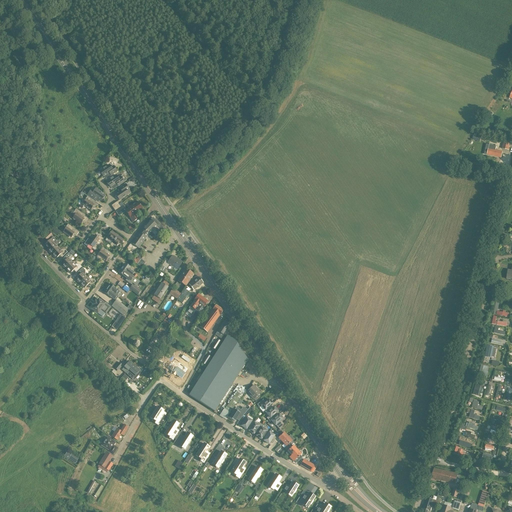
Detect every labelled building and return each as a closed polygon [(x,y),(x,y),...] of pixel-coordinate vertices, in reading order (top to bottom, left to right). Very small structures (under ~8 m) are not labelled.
[(496,146),(489,144),(488,148),(487,155),(501,158),(502,151),(495,150),(496,146)] [(111,167),(109,164),(100,171),(99,172),(101,174),(102,174),(103,176),(109,173),(111,175),(117,171),(113,166),(111,167)] [(118,178),(116,175),(107,181),(107,182),(106,182),(108,185),(109,184),(110,187),(116,183),(118,186),(124,182),(120,176),(118,178)] [(129,189),(126,184),(119,188),(121,191),(115,194),(117,197),(117,198),(118,200),(119,200),(129,194),(127,191),(129,189)] [(105,195),(96,188),(94,191),(91,189),(87,195),(93,199),(95,196),(101,200),(103,198),(105,196),(104,195),(105,195)] [(98,204),(87,196),(85,199),(86,200),(82,204),(91,210),(93,206),(95,208),(98,204)] [(134,213),(129,217),(133,222),(138,218),(135,214),(142,209),(143,208),(141,205),(140,206),(137,202),(130,207),(134,213)] [(134,213),(130,207),(127,210),(123,205),(121,207),(115,211),(119,216),(126,211),(129,217),(134,213)] [(88,218),(76,209),(73,214),(75,215),(73,218),(81,224),(83,221),(85,222),(88,218)] [(163,227),(152,217),(150,220),(143,228),(139,232),(131,243),(139,248),(146,237),(149,234),(153,237),(155,235),(156,237),(162,230),(161,229),(163,227)] [(79,232),(68,224),(66,227),(63,232),(71,238),(73,234),(76,236),(79,232)] [(52,232),(58,236),(61,231),(55,227),(52,232)] [(111,244),(112,243),(116,246),(119,242),(121,244),(124,240),(111,231),(105,240),(111,244)] [(94,236),(91,241),(88,239),(84,244),(87,246),(89,244),(93,247),(92,248),(95,251),(103,239),(99,236),(97,238),(94,236)] [(51,254),(58,247),(56,245),(57,244),(57,242),(56,241),(57,241),(53,237),(46,243),(50,247),(47,250),(51,254)] [(58,247),(51,254),(55,259),(60,254),(62,257),(67,252),(65,249),(64,250),(64,249),(61,249),(61,250),(58,247)] [(113,255),(102,247),(100,250),(101,251),(98,255),(106,261),(108,258),(110,259),(113,255)] [(61,265),(65,269),(73,262),(70,260),(71,259),(71,256),(70,256),(71,256),(68,253),(63,258),(66,260),(61,265)] [(176,258),(172,256),(169,261),(166,259),(162,266),(159,270),(164,273),(169,265),(177,270),(182,263),(176,259),(176,258)] [(146,262),(141,259),(137,264),(142,268),(146,262)] [(75,264),(73,262),(65,269),(70,273),(74,269),(76,271),(81,267),(79,264),(78,264),(76,264),(75,264)] [(123,266),(121,268),(133,277),(135,278),(137,276),(134,274),(133,276),(132,275),(134,273),(129,269),(130,268),(124,264),(123,264),(122,265),(123,266)] [(75,279),(80,284),(87,277),(84,274),(85,274),(85,271),(85,270),(83,268),(78,273),(80,275),(75,279)] [(133,277),(121,268),(120,269),(119,270),(118,271),(118,272),(127,279),(126,280),(131,285),(132,283),(137,286),(140,282),(135,278),(133,277)] [(193,274),(185,268),(177,281),(185,286),(193,274)] [(152,278),(150,276),(148,279),(146,277),(144,280),(143,279),(141,281),(147,285),(152,278)] [(87,277),(80,284),(84,288),(88,284),(91,286),(96,281),(93,279),(92,279),(90,279),(89,279),(87,277)] [(203,283),(198,277),(189,284),(194,290),(203,283)] [(168,287),(162,283),(154,295),(160,300),(168,287)] [(112,291),(119,297),(122,293),(120,292),(118,290),(115,288),(110,284),(109,284),(106,287),(112,291)] [(140,291),(133,285),(129,289),(137,295),(140,291)] [(119,297),(112,291),(106,287),(104,291),(104,292),(109,296),(114,300),(117,296),(119,297)] [(181,293),(172,288),(169,294),(177,299),(181,293)] [(185,289),(177,300),(178,300),(167,317),(169,318),(178,304),(180,302),(182,303),(186,297),(185,297),(186,295),(188,297),(191,293),(189,292),(189,291),(185,289)] [(207,301),(198,294),(194,300),(189,308),(189,309),(188,311),(187,310),(186,311),(187,312),(185,314),(190,318),(192,316),(196,312),(199,314),(200,313),(206,306),(204,305),(207,301)] [(104,310),(107,312),(111,306),(104,300),(102,303),(101,302),(100,303),(97,301),(92,307),(101,314),(104,310)] [(128,310),(116,300),(111,306),(123,315),(128,310)] [(509,313),(498,311),(500,302),(496,301),(494,314),(509,317),(509,313)] [(223,310),(216,305),(212,309),(200,326),(207,332),(223,310)] [(125,318),(120,315),(115,322),(120,325),(125,318)] [(230,325),(224,321),(217,331),(223,335),(230,325)] [(505,335),(506,331),(499,330),(499,326),(495,325),(494,333),(505,335)] [(235,341),(227,336),(189,395),(215,412),(238,375),(240,376),(242,373),(240,372),(248,360),(235,341)] [(485,356),(492,357),(494,346),(487,345),(485,356)] [(180,350),(178,355),(190,360),(192,355),(180,350)] [(171,362),(167,368),(182,379),(186,373),(185,373),(188,369),(175,359),(172,363),(171,362)] [(127,370),(133,364),(129,361),(129,362),(127,360),(124,364),(125,365),(124,367),(122,370),(125,373),(127,370)] [(139,370),(133,364),(127,370),(126,372),(132,378),(136,374),(138,375),(141,372),(139,371),(139,370)] [(481,365),(479,375),(487,376),(489,366),(481,365)] [(128,378),(124,374),(119,380),(123,383),(128,378)] [(474,395),(481,396),(483,384),(475,383),(474,395)] [(495,399),(499,400),(503,386),(499,384),(495,399)] [(261,393),(254,385),(247,392),(253,399),(261,393)] [(266,411),(271,407),(270,406),(273,404),(269,399),(265,402),(263,400),(257,405),(259,407),(261,406),(265,410),(266,411)] [(482,410),(483,406),(479,406),(480,401),(473,400),(472,408),(482,410)] [(158,425),(159,423),(162,425),(167,417),(161,413),(160,412),(162,409),(158,407),(155,411),(155,410),(153,413),(153,414),(151,417),(153,418),(153,419),(154,420),(156,421),(155,423),(158,425)] [(242,417),(248,410),(243,407),(241,410),(236,407),(235,410),(229,418),(234,422),(238,415),(242,417)] [(270,422),(271,421),(278,415),(276,413),(278,411),(274,407),(272,408),(271,407),(266,411),(267,412),(266,413),(269,416),(267,418),(270,422)] [(224,419),(229,412),(224,409),(220,416),(224,419)] [(481,416),(474,414),(475,410),(471,409),(469,417),(480,420),(481,416)] [(279,414),(278,415),(271,421),(275,425),(276,425),(280,430),(283,424),(281,421),(283,419),(279,414)] [(248,427),(250,428),(254,423),(251,421),(246,418),(241,426),(246,429),(248,427)] [(177,423),(173,420),(171,424),(170,424),(168,427),(169,427),(165,433),(167,434),(167,435),(168,436),(170,437),(169,438),(172,440),(173,439),(179,431),(176,429),(178,425),(179,424),(177,423)] [(475,425),(475,423),(468,421),(467,427),(478,430),(479,426),(475,425)] [(255,432),(258,433),(262,427),(263,425),(259,422),(257,425),(254,422),(254,423),(250,428),(249,431),(254,434),(255,432)] [(128,427),(124,425),(120,431),(116,429),(111,437),(117,441),(121,435),(122,436),(128,427)] [(262,427),(258,433),(256,436),(261,439),(263,437),(265,438),(269,433),(266,431),(267,431),(262,427)] [(269,433),(265,438),(264,441),(269,444),(270,442),(273,443),(276,437),(274,436),(269,432),(269,433)] [(282,442),(288,437),(284,433),(278,438),(282,442)] [(184,438),(181,436),(175,445),(178,447),(179,446),(182,448),(183,447),(185,449),(188,443),(189,444),(191,441),(190,440),(193,436),(189,434),(187,436),(185,436),(184,438)] [(489,434),(487,441),(495,443),(497,436),(489,434)] [(118,448),(114,445),(115,443),(106,437),(101,445),(110,451),(109,453),(113,456),(118,448)] [(288,437),(282,442),(286,446),(290,443),(292,441),(288,437)] [(290,443),(286,446),(284,448),(288,452),(286,453),(286,454),(289,457),(291,456),(292,456),(298,450),(294,446),(293,446),(290,443)] [(197,444),(195,448),(199,451),(197,455),(199,456),(198,457),(200,458),(201,459),(200,461),(203,463),(204,461),(209,454),(206,452),(209,448),(209,447),(208,446),(204,444),(202,447),(197,444)] [(298,450),(292,456),(295,460),(296,461),(295,462),(297,464),(301,459),(299,456),(301,454),(298,450)] [(68,460),(69,459),(75,463),(79,458),(71,453),(70,454),(68,452),(64,457),(68,460)] [(112,456),(106,452),(97,467),(107,473),(113,464),(109,461),(112,456)] [(217,457),(214,455),(210,462),(213,464),(212,465),(216,467),(217,466),(219,467),(221,463),(222,463),(224,460),(223,460),(226,455),(223,452),(220,456),(219,455),(217,457)] [(240,478),(245,469),(242,467),(245,463),(244,462),(240,459),(237,463),(235,466),(232,471),(234,472),(233,474),(235,475),(235,474),(237,476),(236,477),(239,479),(240,478)] [(314,465),(304,459),(300,465),(311,471),(314,465)] [(179,469),(183,463),(179,460),(175,466),(179,469)] [(254,472),(251,470),(247,475),(250,477),(248,480),(252,482),(252,481),(254,483),(258,477),(258,478),(260,475),(260,474),(262,470),(258,468),(257,470),(255,469),(254,472)] [(457,474),(434,468),(431,478),(455,484),(457,474)] [(270,487),(270,488),(273,490),(274,489),(277,491),(281,485),(278,483),(281,479),(280,479),(281,478),(280,477),(276,474),(273,478),(272,478),(270,481),(271,481),(268,486),(269,486),(270,487)] [(86,492),(87,493),(88,493),(95,481),(93,480),(86,492)] [(189,482),(186,490),(193,493),(196,484),(189,482)] [(298,486),(294,483),(292,486),(291,485),(289,487),(287,485),(283,490),(286,492),(285,493),(289,496),(289,495),(291,496),(294,493),(296,490),(298,486)] [(235,490),(240,493),(244,487),(239,484),(235,490)] [(101,485),(94,496),(94,497),(96,498),(103,486),(101,485)] [(481,498),(479,506),(484,507),(488,493),(483,491),(481,498)] [(304,494),(303,496),(300,495),(296,502),(298,504),(301,507),(302,505),(308,509),(311,504),(311,505),(314,501),(313,501),(316,497),(309,493),(307,495),(304,494)] [(429,511),(430,511),(432,507),(436,508),(438,501),(433,500),(433,499),(427,498),(425,505),(423,509),(422,511),(429,511)] [(319,506),(316,511),(329,511),(330,511),(329,511),(332,507),(326,503),(322,508),(319,506)]
